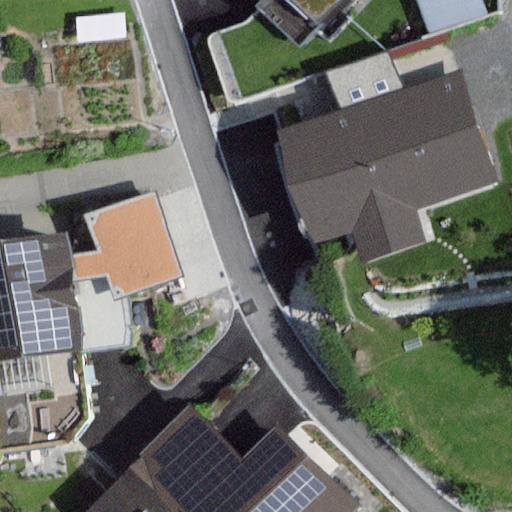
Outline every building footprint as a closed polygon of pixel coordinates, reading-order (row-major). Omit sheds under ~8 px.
[(304,49),(350,0),(268,0),(261,8),(304,49)] [(434,0),(441,20),(496,0),(434,0)] [(126,14),(77,18),(78,33),(79,44),(128,40),(127,24),(126,14)] [(511,172),(476,65),(298,125),(335,235),(511,175),(511,172)] [(100,251),(71,257),(75,280),(105,274),(113,296),(123,295),(183,274),(170,235),(156,196),(89,216),(100,251)] [(68,234),(0,245),(0,397),(54,390),(49,358),(111,350),(133,347),(126,294),(123,295),(113,296),(78,301),(75,280),(71,257),(68,234)] [(231,443),(194,405),(142,456),(146,460),(93,511),(357,511),(363,507),(281,425),(247,459),(231,443)]
